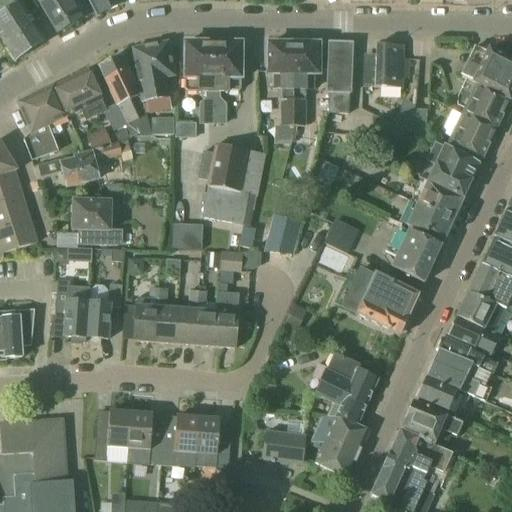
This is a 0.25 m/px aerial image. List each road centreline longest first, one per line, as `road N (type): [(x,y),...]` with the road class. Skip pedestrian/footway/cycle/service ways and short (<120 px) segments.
road 1 (residential): [(0,101),(107,32),(153,19),(511,22)]
road 2 (residential): [(354,511),(511,146)]
road 3 (residential): [(0,386),(99,382),(118,374),(241,384),(275,311),(272,291)]
road 4 (unknown): [(14,91),(52,227)]
road 5 (unknown): [(46,385),(39,298),(30,288),(0,288)]
